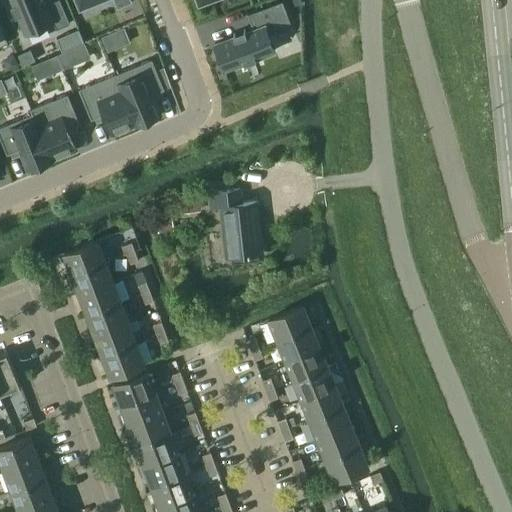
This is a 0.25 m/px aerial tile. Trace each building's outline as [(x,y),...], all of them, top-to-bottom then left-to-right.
[(10,0),(13,5),(10,6),(14,15),(17,14),(24,32),(52,20),(55,28),(69,23),(59,0),(52,0),(50,1),(50,0),(10,0)] [(215,47),(213,47),(220,65),(222,65),(223,69),(243,62),(244,64),(251,61),(250,59),(274,50),(268,35),(291,25),(282,0),(246,14),(252,29),(249,30),(245,32),(244,30),(243,30),(244,32),(239,34),(234,36),(234,33),(232,34),(233,36),(213,43),(215,47)] [(78,29),(56,38),(61,51),(83,42),(78,29)] [(112,31),(101,36),(107,51),(118,46),(112,31)] [(30,48),(17,54),(22,65),(35,60),(30,48)] [(68,49),(57,54),(63,68),(74,63),(68,49)] [(7,55),(4,64),(7,70),(18,65),(13,53),(7,55)] [(56,54),(48,58),(54,72),(62,68),(56,54)] [(151,59),(115,74),(135,123),(158,114),(150,94),(163,89),(151,59)] [(115,74),(78,89),(91,118),(104,113),(112,133),(135,123),(115,74)] [(67,95),(32,108),(51,158),(74,149),(66,128),(78,123),(67,95)] [(32,114),(0,127),(0,138),(6,152),(19,147),(28,168),(51,158),(32,108),(30,109),(32,114)] [(221,204),(227,255),(261,251),(255,200),(240,202),(238,187),(211,190),(212,205),(221,204)] [(190,192),(177,193),(179,213),(195,211),(199,210),(197,191),(190,192)] [(172,209),(156,211),(159,232),(174,230),(172,209)] [(64,252),(72,273),(105,261),(97,239),(64,252)] [(126,253),(134,251),(131,242),(121,246),(124,254),(126,253)] [(134,251),(126,253),(130,263),(138,260),(134,251)] [(113,281),(105,261),(72,273),(79,293),(113,281)] [(142,293),(149,290),(146,280),(138,283),(142,293)] [(120,301),(113,281),(79,293),(87,313),(120,301)] [(149,290),(142,293),(145,303),(153,301),(149,290)] [(128,321),(120,301),(87,313),(95,334),(128,321)] [(301,304),(268,318),(277,339),(310,325),(301,304)] [(135,342),(128,321),(95,334),(102,354),(135,342)] [(156,334),(164,331),(160,321),(153,324),(156,334)] [(310,325),(277,339),(285,359),(318,345),(310,325)] [(164,331),(156,334),(160,344),(168,341),(164,331)] [(251,349),(259,346),(256,336),(247,339),(251,349)] [(135,342),(102,354),(110,376),(143,363),(135,342)] [(318,345),(285,359),(293,379),(326,365),(318,345)] [(259,346),(251,349),(254,359),(263,356),(259,346)] [(0,354),(0,392),(20,385),(6,352),(0,354)] [(326,365),(293,379),(301,399),(334,385),(326,365)] [(146,370),(113,383),(121,404),(154,392),(146,370)] [(175,384),(183,381),(179,371),(171,374),(175,384)] [(265,390),(274,387),(271,376),(262,379),(265,390)] [(183,381),(175,384),(179,395),(187,392),(183,381)] [(334,385),(301,399),(309,419),(342,405),(334,385)] [(274,387),(265,390),(269,400),(278,397),(274,387)] [(154,392),(121,404),(129,425),(162,412),(154,392)] [(342,405),(309,419),(318,439),(351,425),(342,405)] [(191,424),(199,421),(195,411),(187,414),(191,424)] [(162,412),(129,425),(136,445),(170,432),(162,412)] [(23,421),(26,429),(36,425),(33,417),(23,421)] [(281,431),(289,427),(285,417),(277,420),(281,431)] [(199,421),(191,424),(194,434),(202,431),(199,421)] [(351,425),(318,439),(326,459),(359,445),(351,425)] [(289,427),(281,431),(285,441),(293,438),(289,427)] [(170,432),(136,445),(144,465),(177,452),(170,432)] [(0,459),(4,470),(37,457),(29,436),(0,446),(0,459)] [(359,445),(326,459),(334,480),(367,467),(359,445)] [(177,452),(144,465),(151,485),(185,473),(177,452)] [(205,465),(214,462),(210,452),(202,455),(205,465)] [(45,478),(37,457),(4,470),(12,490),(45,478)] [(296,471),(305,467),(301,457),(292,461),(296,471)] [(214,462),(205,465),(209,475),(217,472),(214,462)] [(305,467),(296,471),(300,480),(309,477),(305,467)] [(379,472),(369,476),(372,483),(382,479),(379,472)] [(185,473),(151,485),(159,505),(192,493),(185,473)] [(53,498),(45,478),(12,490),(19,510),(53,498)] [(331,491),(334,498),(344,494),(341,487),(331,491)] [(334,498),(331,491),(321,495),(324,502),(334,498)] [(220,506),(228,503),(225,492),(217,496),(220,506)] [(199,511),(192,493),(159,505),(161,511),(199,511)] [(58,511),(53,498),(19,510),(19,511),(58,511)] [(231,511),(228,503),(220,506),(222,511),(231,511)]
